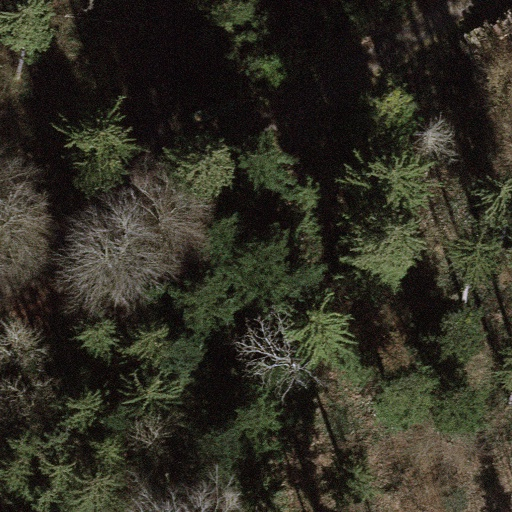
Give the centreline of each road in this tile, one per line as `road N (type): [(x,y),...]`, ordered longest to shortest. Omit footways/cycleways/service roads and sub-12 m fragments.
road 1 (track): [(0,275),(145,186),(405,47),(474,0)]
road 2 (track): [(159,0),(168,65),(145,186)]
